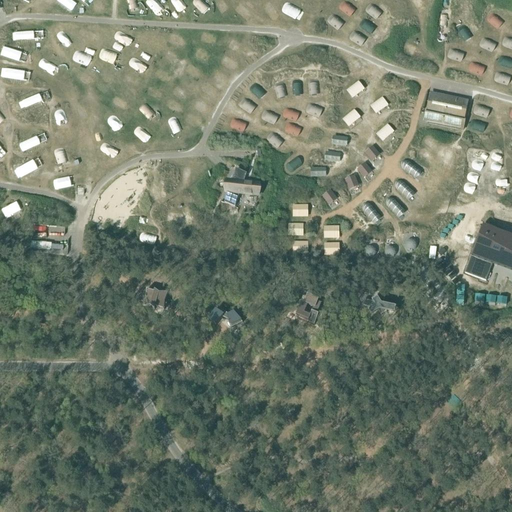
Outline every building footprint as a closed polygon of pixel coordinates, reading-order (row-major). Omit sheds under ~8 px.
[(17,52),(4,48),(2,55),(25,62),(28,55),(17,52)] [(353,99),(366,90),(359,81),(346,90),(353,99)] [(461,120),(465,102),(433,96),(429,113),(425,113),(423,123),(463,131),(465,121),(461,120)] [(37,97),(21,103),(22,108),(39,102),(37,97)] [(370,105),(376,114),(390,106),(383,97),(370,105)] [(349,127),(362,118),(355,109),(343,119),(349,127)] [(383,142),(395,132),(388,124),(376,134),(383,142)] [(228,194),(225,204),(235,207),(239,195),(258,196),(259,185),(243,184),(246,174),(240,172),(236,171),(232,183),(227,183),(226,194),(228,194)] [(2,209),(5,217),(19,211),(16,204),(2,209)] [(469,262),(465,274),(486,282),(492,265),(493,263),(511,269),(511,239),(481,229),(481,230),(469,262)] [(146,299),(143,307),(150,307),(154,310),(155,307),(164,310),(165,301),(168,293),(159,294),(154,291),(154,293),(146,291),(146,299)] [(373,302),(364,300),(363,306),(372,308),(368,311),(371,316),(378,311),(381,316),(387,312),(386,311),(395,313),(396,307),(383,304),(385,295),(379,294),(378,299),(377,297),(372,301),(373,302)] [(317,300),(307,296),(304,303),(301,302),(299,309),(296,316),(300,318),(299,319),(314,325),(318,315),(317,314),(321,304),(316,302),(317,300)] [(219,307),(209,320),(216,325),(223,318),(227,320),(232,328),(243,322),(234,312),(228,315),(219,307)] [(238,394),(232,394),(239,402),(239,403),(240,403),(241,403),(242,403),(242,402),(242,401),(242,397),(249,397),(256,391),(251,385),(251,384),(250,384),(249,384),(248,384),(248,385),(248,386),(246,386),(246,381),(237,389),(236,389),(236,390),(236,391),(236,392),(237,392),(238,392),(238,393),(238,394)] [(300,398),(298,405),(309,412),(312,403),(310,391),(303,392),(300,398)] [(201,410),(201,420),(207,420),(204,422),(209,431),(218,426),(213,417),(211,418),(211,410),(201,410)] [(239,438),(240,438),(242,439),(242,440),(241,440),(240,441),(240,442),(240,443),(240,444),(240,445),(240,446),(241,447),(242,448),(243,448),(249,446),(250,445),(250,444),(247,442),(248,441),(249,440),(249,439),(250,438),(250,437),(250,435),(244,432),(243,433),(242,433),(242,434),(241,435),(240,436),(240,437),(239,438)] [(303,440),(299,444),(299,445),(300,446),(300,447),(301,448),(302,449),(303,450),(304,450),(306,448),(306,449),(307,450),(308,451),(309,451),(310,451),(311,451),(312,451),(313,450),(314,449),(314,443),(313,442),(312,442),(311,441),(309,443),(309,442),(308,442),(307,441),(305,440),(304,440),(303,440)] [(270,446),(270,447),(270,448),(270,449),(270,450),(271,451),(271,452),(272,453),(273,453),(275,452),(275,453),(276,454),(276,455),(277,455),(277,456),(278,456),(279,456),(280,456),(281,456),(282,456),(284,450),(284,449),(283,448),(282,447),(280,449),(280,447),(279,446),(278,445),(278,444),(277,443),(275,443),(270,446)] [(341,458),(337,465),(345,474),(351,467),(353,455),(345,454),(341,458)] [(358,496),(357,508),(366,507),(376,500),(372,493),(366,493),(358,496)] [(294,496),(284,496),(285,506),(291,506),(288,507),(291,511),(299,511),(302,511),(297,502),(295,504),(294,496)]
